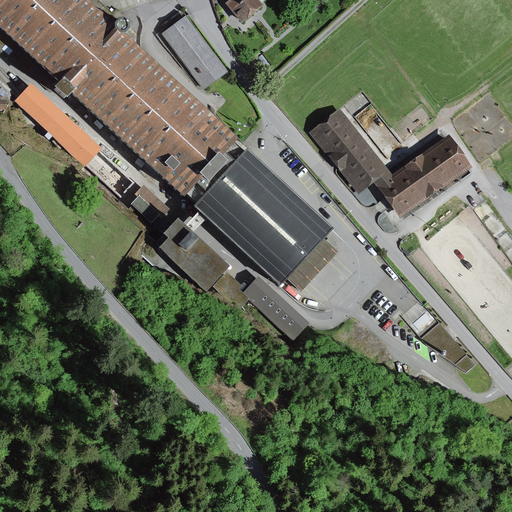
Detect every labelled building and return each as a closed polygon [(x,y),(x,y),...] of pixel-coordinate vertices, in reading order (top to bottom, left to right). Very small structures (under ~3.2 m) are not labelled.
[(70,94),(183,199),(185,197),(222,156),(235,140),(83,0),(0,0),(0,31),(58,84),(52,91),(63,101),(70,94)] [(242,24),(262,7),(256,0),(229,0),(230,1),(226,5),(242,24)] [(229,71),(187,15),(162,33),(204,90),(229,71)] [(31,85),(15,102),(120,199),(135,183),(100,151),(101,150),(31,85)] [(399,219),(470,169),(448,138),(392,177),(339,111),(310,132),(358,194),(373,183),(388,203),(399,219)] [(222,156),(185,197),(195,206),(192,208),(279,288),(287,279),(322,240),(329,231),(244,152),(232,166),(222,156)] [(137,198),(130,205),(150,223),(156,217),(160,220),(169,210),(143,186),(134,196),(137,198)] [(157,251),(205,294),(227,270),(175,222),(161,237),(166,242),(157,251)] [(322,240),(287,279),(301,292),(336,253),(322,240)] [(247,300),(238,291),(241,288),(225,274),(213,288),(238,310),(247,300)] [(307,326),(256,280),(244,292),(296,339),(307,326)] [(420,301),(402,317),(428,347),(457,367),(465,373),(476,364),(420,301)]
